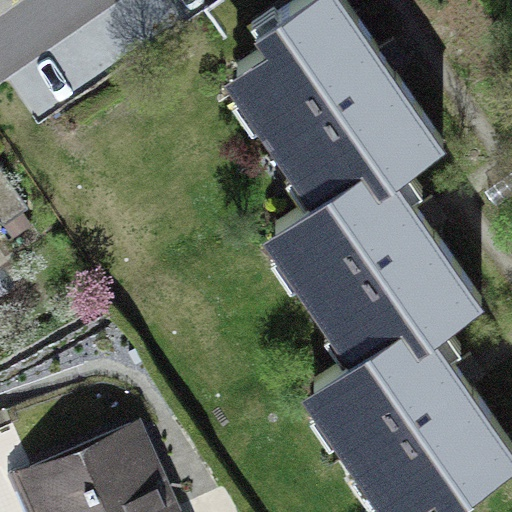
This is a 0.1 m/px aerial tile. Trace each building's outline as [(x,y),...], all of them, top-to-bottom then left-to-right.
[(308,216),(399,163),(446,134),(360,0),(292,0),(247,29),(265,57),(223,84),(308,216)] [(136,178),(159,219),(182,206),(130,112),(89,135),(119,188),(136,178)] [(399,163),(308,216),(273,237),(352,373),(435,325),(480,298),(399,163)] [(0,168),(0,218),(3,223),(27,207),(0,168)] [(511,442),(435,325),(352,373),(306,401),(378,511),(427,511),(511,457),(511,442)] [(11,423),(0,427),(0,460),(23,450),(11,423)] [(160,511),(170,508),(136,431),(35,477),(46,502),(50,511),(160,511)] [(23,450),(0,460),(0,492),(35,477),(23,450)] [(35,477),(0,492),(0,511),(23,511),(46,502),(35,477)] [(50,511),(46,502),(23,511),(50,511)]
